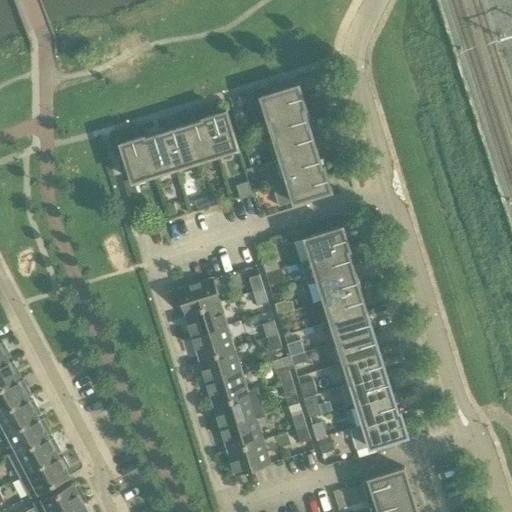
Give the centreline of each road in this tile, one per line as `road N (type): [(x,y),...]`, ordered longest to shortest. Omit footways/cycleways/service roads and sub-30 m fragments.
road 1 (residential): [(415,449),(226,506),(147,262),(392,188)]
road 2 (residential): [(0,273),(103,470),(113,511)]
road 3 (residential): [(470,432),(392,188)]
road 4 (residential): [(392,188),(354,52),(379,0)]
